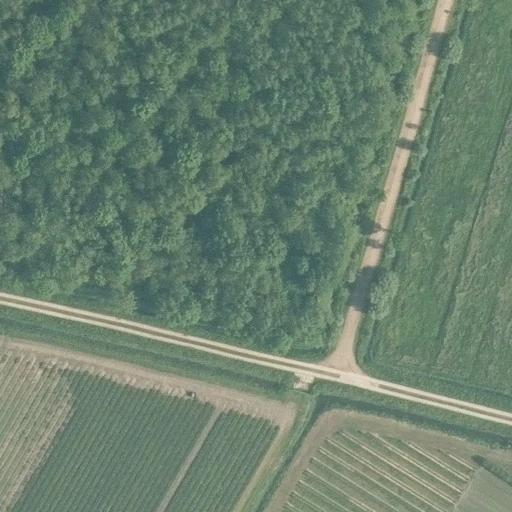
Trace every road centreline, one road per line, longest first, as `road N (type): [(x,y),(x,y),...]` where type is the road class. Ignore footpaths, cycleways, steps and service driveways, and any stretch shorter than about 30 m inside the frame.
road 1 (track): [(335,376),(447,0)]
road 2 (track): [(0,301),(335,376)]
road 3 (track): [(335,376),(511,421)]
